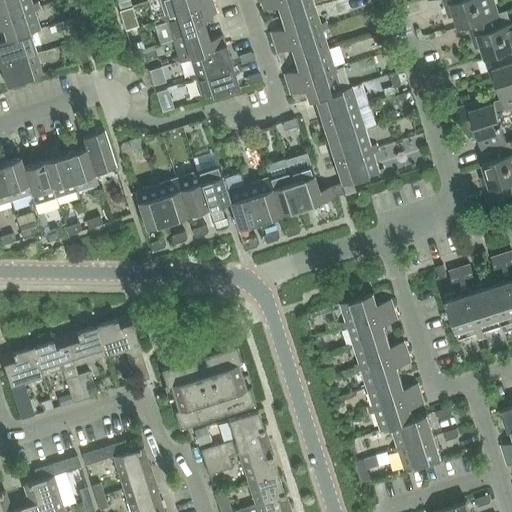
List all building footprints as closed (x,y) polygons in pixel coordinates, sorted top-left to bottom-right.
[(0,0),(0,17),(38,6),(37,2),(32,4),(30,0),(0,0)] [(212,3),(211,0),(160,0),(165,15),(160,16),(161,20),(212,3)] [(278,6),(281,16),(314,6),(312,0),(261,0),(264,10),(278,6)] [(442,0),(446,10),(452,8),(459,27),(467,25),(467,24),(500,14),(495,0),(442,0)] [(163,42),(173,39),(206,28),(202,18),(216,13),(212,3),(161,20),(162,23),(158,24),(163,42)] [(38,6),(0,17),(0,29),(3,28),(6,38),(29,31),(29,32),(40,29),(34,11),(40,9),(38,6)] [(314,6),(281,16),(285,27),(271,31),(274,42),(326,25),(325,22),(320,23),(314,6)] [(485,58),(489,57),(488,57),(511,49),(511,9),(500,14),(467,24),(467,25),(473,41),(479,39),(485,58)] [(132,14),(123,17),(126,29),(135,26),(132,14)] [(79,28),(76,17),(68,20),(70,27),(72,34),(77,32),(79,28)] [(68,20),(57,23),(60,30),(70,27),(68,20)] [(326,25),(274,42),(278,52),(291,48),(295,58),(328,48),(322,30),(327,28),(326,25)] [(190,57),(226,45),(223,35),(209,39),(206,28),(173,39),(178,56),(173,58),(174,62),(190,57)] [(29,31),(6,38),(0,40),(0,64),(36,53),(29,32),(29,31)] [(142,41),(132,44),(134,50),(144,47),(142,41)] [(191,80),(196,78),(233,66),(226,45),(190,57),(195,74),(190,76),(191,80)] [(77,48),(81,62),(88,59),(85,48),(82,46),(77,48)] [(288,84),(340,67),(339,64),(333,65),(328,48),(295,58),(298,69),(285,73),(288,84)] [(502,98),(506,110),(511,108),(511,49),(488,57),(489,57),(502,99),(502,98)] [(256,59),(254,53),(250,51),(239,55),(242,63),(256,59)] [(43,74),(36,53),(0,64),(0,65),(6,86),(43,74)] [(161,66),(150,70),(155,85),(166,81),(161,66)] [(196,78),(202,95),(196,97),(197,101),(239,87),(233,66),(196,78)] [(340,67),(288,84),(291,94),(304,90),(308,101),(315,99),(315,98),(341,90),(341,89),(335,72),(341,70),(340,67)] [(401,83),(397,71),(389,74),(394,88),(399,87),(401,83)] [(246,77),(248,84),(262,80),(261,75),(257,73),(246,77)] [(315,98),(315,99),(321,119),(358,107),(351,86),(341,89),(341,90),(315,98)] [(406,108),(408,105),(405,93),(396,96),(401,110),(406,108)] [(469,94),(460,97),(463,105),(472,102),(469,94)] [(511,140),(507,142),(498,113),(506,110),(502,98),(502,99),(493,102),(493,103),(475,108),(473,102),(472,102),(463,105),(458,106),(462,119),(471,116),(486,162),(511,154),(511,140)] [(328,140),(365,128),(358,107),(321,119),(328,140)] [(75,115),(79,128),(87,126),(84,115),(80,113),(75,115)] [(284,130),(287,129),(298,126),(295,118),(283,122),(281,125),(284,130)] [(335,161),(377,147),(376,144),(370,146),(365,128),(328,140),(335,161)] [(85,147),(86,147),(96,179),(97,179),(100,178),(98,172),(116,166),(104,130),(82,137),(85,147)] [(141,137),(129,141),(132,149),(144,146),(141,137)] [(488,202),(511,194),(511,140),(511,154),(486,162),(483,163),(489,182),(482,184),(488,202)] [(86,147),(85,147),(65,154),(77,190),(98,183),(97,179),(96,179),(86,147)] [(342,182),(345,193),(355,189),(352,179),(378,171),(372,153),(378,151),(377,147),(335,161),(342,182)] [(77,190),(65,154),(44,160),(56,197),(77,190)] [(23,167),(24,167),(20,157),(0,163),(0,167),(11,200),(31,193),(23,167)] [(44,160),(24,167),(23,167),(31,193),(34,204),(56,197),(44,160)] [(311,163),(289,170),(301,207),(322,200),(319,189),(311,163)] [(226,190),(227,190),(218,164),(200,170),(198,164),(195,166),(208,208),(229,201),(226,190)] [(268,177),(280,214),(301,207),(289,170),(287,165),(284,166),(286,171),(268,177)] [(176,178),(187,214),(208,208),(195,166),(192,167),(193,172),(176,178)] [(0,203),(11,200),(0,167),(0,203)] [(280,214),(268,177),(250,183),(249,177),(245,178),(259,220),(280,214)] [(153,179),(167,221),(187,214),(176,178),(158,183),(156,178),(153,179)] [(237,227),(259,220),(245,178),(242,179),(244,185),(227,190),(226,190),(229,201),(237,227)] [(153,179),(150,180),(152,185),(133,191),(145,228),(167,221),(153,179)] [(338,183),(329,186),(332,197),(338,195),(341,194),(345,193),(342,182),(338,183)] [(324,188),(319,189),(322,200),(332,197),(329,186),(324,188)] [(31,215),(17,219),(20,230),(34,225),(31,215)] [(86,220),(89,228),(101,224),(103,221),(101,215),(86,220)] [(214,222),(216,230),(227,226),(229,223),(227,217),(214,222)] [(65,227),(68,235),(79,231),(81,229),(79,223),(65,227)] [(284,228),(287,236),(298,233),(300,229),(298,223),(284,228)] [(192,229),(195,237),(206,233),(207,229),(206,224),(192,229)] [(20,230),(23,238),(35,234),(36,231),(34,225),(20,230)] [(59,229),(44,234),(47,242),(58,238),(61,235),(59,229)] [(263,234),(266,243),(278,239),(279,236),(277,230),(263,234)] [(172,235),(174,243),(186,240),(187,236),(185,231),(172,235)] [(0,236),(0,237),(2,244),(14,241),(16,238),(14,232),(0,236)] [(256,237),(243,241),(245,250),(257,246),(258,243),(256,237)] [(164,238),(150,242),(152,250),(164,246),(166,243),(164,238)] [(479,253),(483,264),(490,262),(486,250),(479,253)] [(511,251),(502,255),(511,285),(511,251)] [(483,264),(479,253),(472,255),(476,267),(483,264)] [(511,285),(502,255),(492,258),(498,277),(487,280),(502,326),(511,322),(511,285)] [(444,264),(436,266),(440,278),(447,276),(444,264)] [(460,268),(482,338),(486,337),(484,331),(502,326),(487,280),(476,283),(470,265),(460,268)] [(460,268),(450,271),(456,290),(445,293),(459,339),(477,333),(479,339),(482,338),(460,268)] [(341,323),(342,326),(394,310),(391,300),(377,304),(374,293),(341,303),(346,321),(341,323)] [(354,346),(387,335),(384,324),(397,320),(394,310),(342,326),(343,330),(349,328),(354,346)] [(129,314),(96,324),(106,353),(125,347),(136,382),(150,377),(129,314)] [(65,334),(74,364),(106,353),(96,324),(65,334)] [(33,344),(42,374),(62,368),(70,393),(73,402),(85,398),(77,374),(74,364),(65,334),(33,344)] [(355,368),(407,352),(404,341),(391,346),(387,335),(354,346),(360,363),(354,365),(355,368)] [(42,374),(33,344),(0,355),(21,419),(34,414),(23,380),(42,374)] [(217,414),(218,414),(255,402),(251,389),(253,389),(243,356),(240,357),(236,344),(204,354),(203,352),(193,355),(194,357),(161,368),(165,381),(163,381),(173,414),(175,413),(180,426),(217,414),(217,415),(217,414)] [(368,387),(401,377),(397,366),(411,362),(407,352),(355,368),(356,372),(362,370),(368,387)] [(77,374),(85,398),(97,394),(89,370),(77,374)] [(369,410),(421,394),(418,383),(404,388),(401,377),(368,387),(373,405),(368,407),(369,410)] [(70,393),(60,396),(62,405),(73,402),(70,393)] [(381,430),(386,428),(414,419),(414,418),(411,408),(424,404),(421,394),(369,410),(370,414),(375,412),(381,430)] [(50,398),(41,401),(44,411),(53,408),(50,398)] [(451,406),(437,411),(440,419),(451,415),(453,412),(451,406)] [(509,431),(511,430),(511,429),(511,406),(502,410),(509,431)] [(268,442),(257,410),(228,419),(235,438),(224,441),(229,455),(239,452),(239,451),(268,442)] [(428,414),(414,418),(414,419),(386,428),(387,431),(392,429),(398,447),(434,435),(428,414)] [(207,426),(194,430),(198,443),(211,439),(207,426)] [(460,433),(458,427),(444,432),(447,441),(458,437),(460,433)] [(511,430),(511,441),(502,445),(505,455),(511,452),(511,429),(511,430)] [(434,435),(398,447),(392,449),(393,452),(399,450),(405,469),(441,457),(434,435)] [(118,442),(121,453),(129,451),(125,440),(118,442)] [(205,462),(229,455),(224,441),(200,449),(205,462)] [(121,453),(118,442),(111,445),(114,455),(121,453)] [(278,474),(268,442),(239,451),(239,452),(249,483),(278,474)] [(114,455),(111,445),(103,447),(107,458),(114,456),(114,455)] [(143,446),(129,451),(121,453),(114,455),(114,456),(124,488),(153,479),(143,446)] [(107,458),(103,447),(96,449),(100,460),(107,458)] [(100,460),(96,449),(89,451),(93,462),(100,460)] [(93,462),(89,451),(82,454),(85,465),(93,462)] [(70,457),(74,468),(81,466),(77,455),(70,457)] [(233,467),(229,455),(205,462),(208,474),(233,467)] [(63,460),(67,471),(74,468),(70,457),(63,460)] [(366,457),(356,460),(363,482),(370,479),(373,478),(366,457)] [(56,462),(59,473),(67,471),(63,460),(56,462)] [(59,473),(56,462),(49,464),(52,475),(53,475),(59,473)] [(52,475),(49,464),(42,467),(45,478),(52,475)] [(45,478),(42,467),(34,469),(38,480),(45,478)] [(245,506),(247,511),(269,511),(288,506),(278,474),(249,483),(256,503),(245,506)] [(45,478),(38,480),(24,484),(30,503),(20,507),(21,511),(48,511),(63,507),(53,475),(52,475),(45,478)] [(124,488),(131,511),(159,511),(163,511),(153,479),(124,488)] [(96,496),(104,494),(101,482),(92,484),(96,496)] [(83,501),(91,498),(87,486),(79,488),(83,501)] [(0,511),(21,511),(20,507),(11,510),(5,491),(0,491),(0,511)] [(490,493),(475,498),(478,507),(490,503),(492,500),(490,493)] [(104,494),(96,496),(100,509),(108,506),(104,494)] [(91,498),(83,501),(86,511),(89,511),(95,510),(91,498)] [(470,511),(467,501),(433,511),(470,511)]
